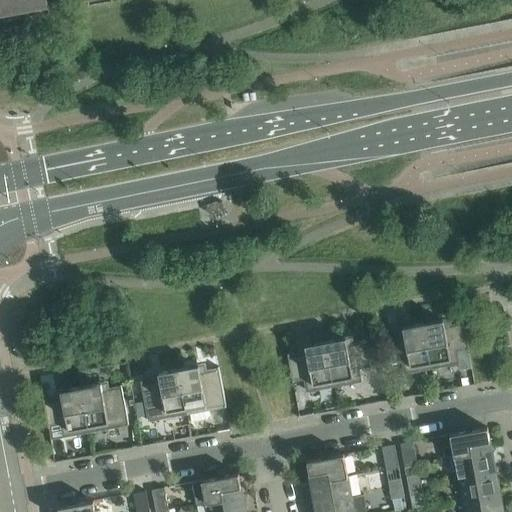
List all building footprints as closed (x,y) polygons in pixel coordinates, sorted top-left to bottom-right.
[(24,7),(22,0),(0,0),(0,2),(2,11),(24,7)] [(468,349),(463,322),(462,322),(462,324),(445,327),(444,322),(440,323),(439,320),(423,323),(432,369),(458,364),(456,352),(468,349)] [(407,326),(408,329),(403,329),(404,335),(387,338),(386,336),(385,336),(390,364),(403,362),(405,373),(432,369),(423,323),(407,326)] [(365,342),(347,345),(346,340),(342,341),(342,338),(326,341),(334,387),(361,382),(358,370),(371,367),(366,340),(364,340),(365,342)] [(310,344),(310,347),(306,348),(307,353),(289,356),(289,354),(288,354),(293,382),(305,380),(307,392),(334,387),(326,341),(310,344)] [(226,407),(219,367),(217,367),(218,369),(200,372),(199,367),(195,368),(195,366),(179,369),(187,414),(226,407)] [(141,381),(146,409),(158,407),(161,419),(187,414),(179,369),(163,372),(163,374),(159,375),(160,380),(142,383),(142,381),(141,381)] [(98,386),(97,384),(81,387),(89,432),(129,425),(121,385),(120,385),(120,387),(103,391),(102,386),(98,386)] [(43,400),(48,427),(61,425),(63,437),(89,432),(81,387),(65,390),(65,392),(61,393),(62,398),(45,401),(44,399),(43,400)] [(144,401),(135,403),(138,417),(146,415),(144,401)] [(473,430),(450,434),(454,456),(491,450),(487,428),(474,430),(473,428),(472,428),(473,430)] [(400,444),(405,467),(417,465),(413,441),(400,444)] [(399,468),(394,445),(382,447),(386,471),(399,468)] [(491,450),(454,456),(458,478),(495,471),(491,450)] [(322,458),(322,456),(321,456),(321,458),(307,461),(312,483),(348,476),(344,454),(322,458)] [(495,471),(458,478),(462,499),(499,492),(495,471)] [(224,476),(192,482),(196,504),(206,502),(243,496),(239,474),(225,476),(224,474),(223,474),(224,476)] [(419,475),(407,477),(408,487),(421,485),(419,475)] [(348,476),(312,483),(315,504),(352,497),(348,476)] [(401,478),(388,481),(390,490),(402,488),(401,478)] [(410,496),(423,494),(421,485),(408,487),(410,496)] [(163,511),(169,511),(164,487),(152,490),(155,511),(163,511)] [(393,499),(404,497),(402,488),(390,490),(392,500),(393,499)] [(149,511),(146,491),(133,493),(136,511),(149,511)] [(503,511),(499,492),(462,499),(464,511),(503,511)] [(245,511),(243,496),(206,502),(208,511),(245,511)] [(316,511),(354,511),(352,497),(315,504),(316,511)] [(404,497),(393,499),(395,510),(406,508),(404,497)] [(73,505),(59,507),(59,511),(95,511),(93,501),(73,504),(73,502),(72,502),(73,505)]
